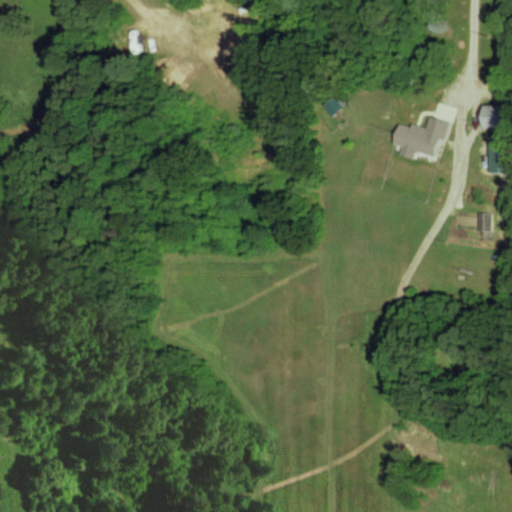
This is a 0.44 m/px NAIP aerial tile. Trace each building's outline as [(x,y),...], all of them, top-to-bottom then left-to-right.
[(349,108),(340,97),(330,105),(339,116),(349,108)] [(511,105),(489,105),(489,128),(511,128),(511,105)] [(455,122),(435,117),(432,129),(405,122),(400,145),(407,147),(405,156),(419,159),(421,152),(440,156),(444,139),(451,141),(455,122)] [(511,138),(494,138),(494,173),(511,173),(511,138)] [(482,213),(482,231),(494,231),(494,213),(482,213)]
